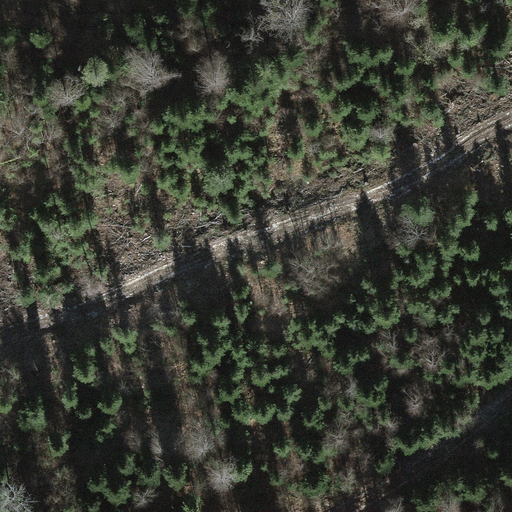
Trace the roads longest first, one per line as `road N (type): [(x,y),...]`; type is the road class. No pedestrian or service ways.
road 1 (track): [(511,117),(405,175),(62,317),(0,334)]
road 2 (track): [(345,511),(511,395)]
